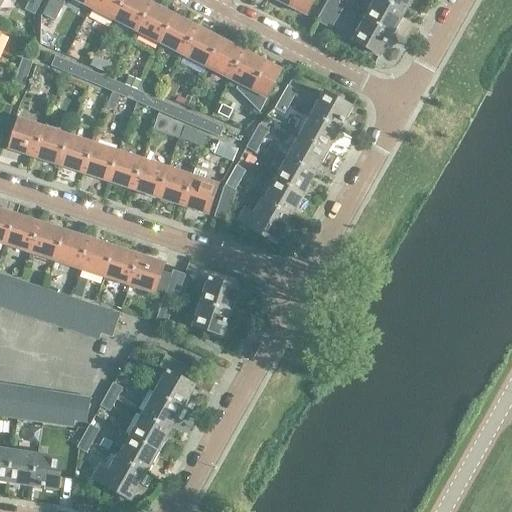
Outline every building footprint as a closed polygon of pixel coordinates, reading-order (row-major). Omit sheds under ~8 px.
[(32,0),(30,0),(25,10),(34,15),(40,4),(32,0)] [(72,0),(92,10),(97,0),(72,0)] [(97,0),(92,10),(115,22),(126,0),(97,0)] [(144,0),(126,0),(115,22),(138,34),(153,5),(144,0)] [(315,0),(283,0),(282,3),(307,17),(315,0)] [(331,0),(328,0),(316,22),(331,30),(344,7),(339,4),(331,0)] [(379,0),(376,0),(365,21),(391,35),(404,14),(379,0)] [(379,0),(404,14),(411,0),(379,0)] [(153,5),(138,34),(162,45),(176,17),(153,5)] [(176,17),(162,45),(185,57),(200,28),(176,17)] [(365,21),(353,43),(379,58),(391,35),(365,21)] [(200,28),(185,57),(208,69),(223,40),(200,28)] [(223,40),(208,69),(231,81),(246,52),(223,40)] [(246,52),(231,81),(238,85),(236,90),(259,113),(266,99),(268,100),(283,71),(246,52)] [(136,91),(124,86),(56,56),(51,67),(220,138),(224,128),(136,91)] [(22,58),(18,71),(28,75),(33,62),(22,58)] [(28,75),(18,71),(14,84),(24,87),(28,75)] [(140,81),(128,76),(124,86),(136,91),(140,81)] [(288,86),(282,98),(291,103),(297,91),(288,86)] [(325,93),(312,115),(339,130),(352,108),(325,93)] [(291,103),(282,98),(275,109),(284,114),(291,103)] [(2,103),(0,107),(0,117),(7,121),(12,107),(2,103)] [(232,110),(222,105),(218,113),(228,119),(232,110)] [(312,115),(300,137),(327,152),(339,130),(312,115)] [(155,125),(156,126),(155,128),(162,131),(166,120),(158,117),(155,125)] [(9,150),(35,159),(45,128),(19,120),(9,150)] [(259,125),(252,136),(262,141),(268,130),(259,125)] [(45,128),(35,159),(59,167),(69,136),(45,128)] [(69,136),(59,167),(84,175),(94,144),(69,136)] [(252,136),(246,148),(255,153),(262,141),(252,136)] [(300,137),(288,158),(315,173),(327,152),(300,137)] [(94,144),(84,175),(109,183),(119,153),(94,144)] [(235,151),(220,146),(216,158),(231,163),(235,151)] [(143,160),(143,161),(133,191),(158,199),(168,169),(155,164),(158,155),(146,151),(143,160)] [(143,161),(143,160),(119,153),(109,183),(133,191),(143,161)] [(288,158),(276,180),(302,195),(315,173),(288,158)] [(236,166),(228,181),(238,186),(246,171),(236,166)] [(168,169),(158,199),(183,207),(193,177),(168,169)] [(196,169),(193,177),(183,207),(208,216),(218,185),(204,180),(206,173),(196,169)] [(276,180),(264,201),(290,216),(302,195),(276,180)] [(224,189),(215,217),(227,221),(236,191),(235,191),(238,186),(228,181),(224,189)] [(290,216),(264,201),(262,200),(254,214),(245,209),(237,223),(253,232),(256,225),(278,238),(290,216)] [(0,244),(6,246),(16,216),(0,210),(0,244)] [(16,216),(6,246),(31,254),(41,224),(16,216)] [(41,224),(31,254),(55,263),(65,232),(41,224)] [(90,240),(65,232),(55,263),(80,271),(90,240)] [(115,248),(90,240),(80,271),(104,279),(115,248)] [(115,248),(104,279),(129,287),(139,256),(115,248)] [(139,256),(129,287),(154,295),(164,265),(139,256)] [(166,292),(176,295),(179,296),(185,275),(173,271),(166,292)] [(0,275),(0,306),(10,278),(0,275)] [(10,278),(0,306),(0,308),(12,312),(22,282),(10,278)] [(210,279),(202,303),(230,313),(238,289),(210,279)] [(22,282),(12,312),(24,317),(34,286),(22,282)] [(34,286),(24,317),(37,321),(47,291),(34,286)] [(47,291),(37,321),(49,325),(59,295),(47,291)] [(176,295),(166,292),(161,307),(171,310),(176,295)] [(59,295),(49,325),(61,329),(71,299),(59,295)] [(71,299),(61,329),(74,333),(84,303),(71,299)] [(84,303),(74,333),(86,337),(96,307),(84,303)] [(230,313),(202,303),(194,327),(222,337),(230,313)] [(96,307),(86,337),(99,341),(101,334),(109,311),(96,307)] [(171,310),(161,307),(156,323),(166,326),(171,310)] [(109,311),(101,334),(112,337),(120,314),(109,310),(109,311)] [(167,372),(155,393),(182,408),(194,387),(181,379),(187,368),(165,356),(159,367),(167,372)] [(113,383),(107,395),(116,400),(123,388),(113,383)] [(1,386),(0,394),(0,416),(10,418),(14,388),(1,386)] [(14,388),(10,418),(23,420),(27,390),(14,388)] [(27,390),(23,420),(36,422),(40,392),(27,390)] [(40,392),(36,422),(48,424),(53,394),(40,392)] [(155,393),(143,415),(170,430),(182,408),(155,393)] [(53,394),(48,424),(61,426),(66,396),(53,394)] [(107,395),(100,407),(110,412),(116,400),(107,395)] [(66,396),(61,426),(74,428),(75,422),(79,398),(66,396)] [(79,398),(75,422),(87,424),(90,399),(79,398)] [(143,415),(131,437),(158,452),(170,430),(143,415)] [(90,424),(82,438),(92,444),(100,430),(90,424)] [(117,446),(113,454),(118,457),(117,458),(145,474),(158,452),(131,437),(124,449),(117,446)] [(92,444),(82,438),(77,448),(87,454),(92,444)] [(0,450),(0,481),(8,483),(13,453),(0,450)] [(13,453),(8,483),(33,487),(38,456),(13,453)] [(38,456),(33,487),(59,491),(63,460),(38,456)] [(145,474),(117,458),(110,471),(100,465),(92,479),(108,488),(111,483),(133,495),(145,474)]
